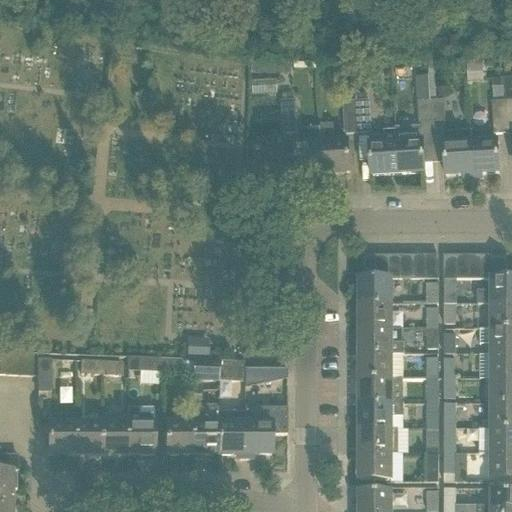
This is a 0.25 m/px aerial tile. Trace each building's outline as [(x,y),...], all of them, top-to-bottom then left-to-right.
[(429,78),(415,78),(416,104),(417,104),(419,128),(419,135),(432,134),(433,134),(431,103),(429,78)] [(504,80),(493,81),(494,96),(505,95),(504,80)] [(505,100),(493,101),(493,104),(495,135),(507,134),(505,100)] [(281,103),(283,134),(296,134),(294,102),(281,103)] [(369,102),(356,103),(358,134),(371,133),(369,102)] [(436,103),(431,103),(433,134),(443,134),(446,134),(444,102),(436,103)] [(358,134),(356,103),(344,104),(346,134),(358,134)] [(348,143),(333,144),(332,125),(320,126),(320,130),(323,176),(349,174),(348,143)] [(419,128),(395,129),(395,131),(398,176),(424,174),(424,165),(422,143),(420,144),(419,135),(419,128)] [(308,146),(283,147),(284,171),(296,170),(296,177),(323,176),(320,130),(307,131),(308,146)] [(384,137),(368,138),(371,178),(398,176),(395,131),(384,132),(384,137)] [(482,131),(470,132),(473,176),(499,174),(497,143),(482,144),(482,131)] [(446,134),(443,134),(445,164),(445,177),(462,177),(467,176),(468,180),(473,180),(472,176),(473,176),(470,132),(446,134)] [(375,281),(375,257),(363,257),(363,281),(375,281)] [(388,257),(375,257),(375,281),(388,281),(388,257)] [(400,257),(388,257),(388,281),(391,281),(400,281),(400,257)] [(413,281),(413,257),(400,257),(400,281),(413,281)] [(425,281),(425,257),(413,257),(413,281),(425,281)] [(438,257),(425,257),(425,281),(438,281),(438,257)] [(444,257),(444,281),(455,281),(456,281),(456,257),(444,257)] [(469,281),(469,257),(456,257),(456,281),(469,281)] [(469,257),(469,281),(481,281),(481,257),(469,257)] [(494,257),(481,257),(481,281),(491,280),(494,280),(494,257)] [(506,257),(494,257),(494,280),(506,280),(506,257)] [(359,280),(359,306),(391,306),(391,281),(388,281),(375,281),(363,281),(359,280)] [(478,293),(478,306),(511,305),(511,280),(506,280),(494,280),(491,280),(491,293),(478,293)] [(444,281),(444,304),(449,304),(449,308),(455,308),(455,281),(444,281)] [(427,306),(438,306),(438,286),(427,286),(427,306)] [(455,326),(455,308),(449,308),(449,304),(444,304),(444,326),(455,326)] [(511,330),(511,305),(478,306),(491,306),(491,331),(511,330)] [(359,306),(359,331),(391,331),(391,306),(359,306)] [(427,311),(427,333),(432,333),(432,329),(438,329),(438,311),(427,311)] [(438,351),(438,329),(432,329),(432,333),(427,333),(427,351),(438,351)] [(511,330),(491,331),(491,356),(511,355),(511,330)] [(359,331),(359,356),(391,356),(404,356),(404,344),(391,344),(391,331),(359,331)] [(444,336),(444,356),(455,356),(455,336),(444,336)] [(188,341),(187,358),(204,359),(205,342),(188,341)] [(8,354),(7,378),(19,379),(20,355),(8,354)] [(32,355),(20,355),(19,379),(31,379),(32,355)] [(511,355),(491,356),(491,381),(511,381),(511,355)] [(391,356),(359,356),(359,381),(391,381),(391,356)] [(140,361),(128,360),(127,371),(159,373),(160,362),(140,361)] [(427,361),(427,383),(432,383),(432,379),(438,379),(438,361),(427,361)] [(444,361),(444,379),(449,379),(449,383),(455,383),(455,361),(444,361)] [(36,392),(37,392),(48,392),(48,362),(36,362),(36,392)] [(60,383),(72,384),(73,363),(61,362),(60,383)] [(180,363),(160,362),(159,373),(179,373),(180,363)] [(192,362),(191,381),(217,382),(218,371),(236,372),(236,371),(236,363),(192,362)] [(100,377),(101,364),(81,363),(80,376),(100,377)] [(121,365),(101,364),(100,377),(120,378),(121,365)] [(236,372),(218,371),(217,382),(244,383),(244,371),(236,371),(236,372)] [(244,383),(244,388),(245,388),(286,379),(286,371),(276,371),(244,371),(244,383)] [(432,383),(427,383),(427,401),(438,401),(438,379),(432,379),(432,383)] [(455,401),(455,383),(449,383),(449,379),(444,379),(444,401),(455,401)] [(359,381),(359,406),(391,406),(391,381),(359,381)] [(511,381),(491,381),(491,406),(511,406),(511,381)] [(391,406),(359,406),(359,431),(391,431),(391,418),(403,418),(403,406),(391,406)] [(444,426),(444,431),(455,431),(455,406),(444,406),(444,426)] [(511,406),(491,406),(491,431),(511,431),(511,406)] [(153,457),(153,416),(138,416),(138,410),(126,410),(126,426),(127,426),(127,457),(153,457)] [(218,457),(218,426),(218,414),(218,410),(192,410),(191,426),(191,457),(192,457),(192,462),(197,462),(197,457),(218,457)] [(271,457),(271,437),(286,437),(286,410),(243,410),(243,414),(244,414),(244,426),(244,461),(248,461),(248,457),(271,457)] [(427,411),(427,433),(432,433),(432,429),(438,429),(438,411),(427,411)] [(243,414),(218,414),(218,426),(218,457),(239,457),(239,461),(244,461),(244,426),(244,414),(243,414)] [(74,457),(74,426),(48,426),(48,457),(74,457)] [(74,426),(74,457),(79,457),(83,457),(100,457),(100,426),(74,426)] [(127,426),(126,426),(100,426),(100,457),(127,457),(127,426)] [(191,457),(191,426),(165,426),(165,457),(191,457)] [(432,433),(427,433),(427,451),(438,451),(438,429),(432,429),(432,433)] [(391,431),(359,431),(359,457),(390,457),(390,456),(397,456),(397,432),(391,432),(391,431)] [(455,437),(455,431),(444,431),(444,455),(449,455),(449,459),(455,459),(455,437)] [(511,431),(491,431),(479,431),(479,457),(491,457),(511,456),(511,431)] [(443,476),(455,477),(455,459),(449,459),(449,455),(444,455),(443,476)] [(511,456),(491,457),(491,482),(511,481),(511,456)] [(359,457),(359,467),(356,468),(356,479),(359,480),(359,482),(390,482),(390,457),(359,457)] [(438,484),(438,462),(438,457),(427,457),(427,484),(438,484)] [(16,491),(16,475),(12,475),(12,473),(0,472),(0,499),(12,499),(12,491),(16,491)] [(444,491),(443,511),(454,511),(455,491),(444,491)] [(511,511),(511,493),(491,494),(491,508),(477,508),(477,511),(511,511)] [(359,494),(359,511),(390,511),(391,494),(359,494)] [(437,511),(438,494),(427,494),(426,511),(437,511)] [(11,511),(12,499),(0,499),(0,511),(11,511)]
